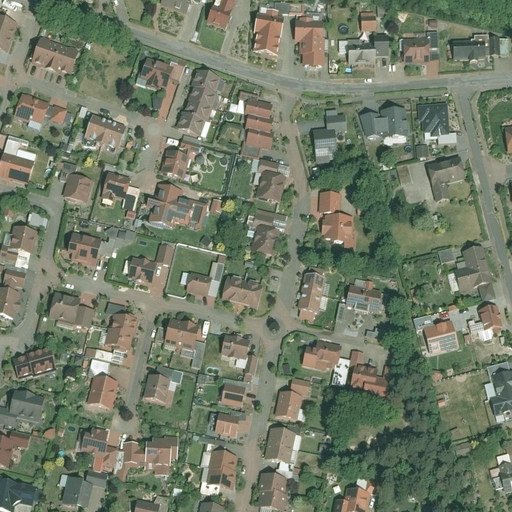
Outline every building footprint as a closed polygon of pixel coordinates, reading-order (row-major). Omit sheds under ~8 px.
[(237,0),(215,0),(206,25),(226,32),(237,0)] [(253,54),(279,58),(285,18),(259,14),(253,54)] [(363,32),(377,31),(376,16),(362,17),(363,32)] [(304,68),(325,68),(326,39),(323,39),(324,23),(315,23),(315,19),(301,19),(301,22),(296,22),(296,43),(301,43),(300,56),(304,56),(304,68)] [(18,26),(0,20),(0,54),(7,57),(18,26)] [(430,40),(431,61),(441,60),(440,33),(430,33),(430,40)] [(376,40),(377,56),(390,56),(389,34),(376,35),(376,40)] [(486,42),(486,57),(491,57),(490,39),(490,36),(475,37),(475,42),(486,42)] [(81,53),(39,38),(29,65),(72,80),(81,53)] [(490,39),(491,57),(510,56),(509,38),(490,39)] [(351,65),(377,64),(377,56),(376,40),(350,41),(351,65)] [(404,41),(405,64),(431,63),(431,61),(430,40),(404,41)] [(455,43),(456,60),(486,59),(486,57),(486,42),(475,42),(455,43)] [(172,69),(143,58),(135,83),(163,94),(172,69)] [(221,81),(197,73),(177,132),(202,140),(221,81)] [(49,108),(22,99),(14,120),(41,130),(49,108)] [(249,132),(245,145),(273,152),(277,136),(273,135),(276,123),(271,122),(274,110),(251,104),(247,117),(250,118),(246,131),(249,132)] [(448,105),(419,107),(420,121),(424,121),(425,134),(432,133),(432,137),(450,135),(448,105)] [(49,122),(68,128),(72,114),(54,108),(49,122)] [(407,110),(382,112),(382,116),(384,136),(384,140),(409,138),(407,110)] [(347,131),(346,116),(328,118),(329,132),(336,132),(347,131)] [(384,136),(382,116),(362,117),(367,137),(384,136)] [(127,131),(91,119),(83,143),(119,155),(127,131)] [(329,132),(314,134),(316,150),(330,149),(330,152),(338,151),(336,132),(329,132)] [(202,143),(184,138),(180,150),(198,155),(202,143)] [(429,146),(419,147),(420,158),(430,157),(429,146)] [(188,160),(164,154),(158,176),(182,182),(188,160)] [(33,167),(2,156),(0,162),(0,179),(26,189),(33,167)] [(262,174),(256,199),(280,204),(286,178),(279,176),(281,165),(261,160),(258,173),(262,174)] [(462,161),(429,170),(434,188),(446,185),(467,179),(462,161)] [(409,165),(398,168),(403,185),(414,182),(409,165)] [(107,173),(99,201),(111,205),(113,199),(123,202),(127,188),(130,179),(107,173)] [(94,183),(69,175),(61,200),(86,209),(94,183)] [(450,201),(446,185),(434,188),(438,204),(450,201)] [(182,194),(158,187),(155,200),(149,198),(146,209),(151,211),(147,224),(174,231),(175,225),(200,232),(207,207),(180,200),(182,194)] [(140,192),(127,188),(121,210),(128,212),(134,214),(140,192)] [(339,196),(320,195),(319,218),(325,218),(324,242),(330,242),(330,244),(344,245),(344,243),(350,243),(351,219),(337,218),(339,196)] [(223,204),(213,201),(209,215),(220,218),(223,204)] [(136,215),(128,212),(125,220),(134,223),(136,215)] [(258,230),(253,254),(276,259),(282,232),(273,230),(275,219),(255,215),(252,229),(258,230)] [(42,229),(43,218),(28,216),(27,227),(42,229)] [(38,231),(14,225),(6,256),(31,263),(38,231)] [(74,233),(68,254),(75,257),(74,262),(96,269),(104,241),(74,233)] [(161,246),(157,260),(172,264),(176,250),(161,246)] [(456,274),(461,292),(480,287),(494,284),(484,248),(465,253),(469,271),(456,274)] [(454,249),(440,253),(443,265),(457,261),(454,249)] [(133,258),(128,279),(152,284),(157,264),(133,258)] [(23,278),(0,272),(0,320),(12,324),(23,278)] [(193,273),(188,293),(208,298),(213,279),(193,273)] [(323,278),(305,276),(300,314),(317,317),(323,278)] [(228,279),(223,302),(258,310),(264,288),(228,279)] [(350,289),(346,312),(340,309),(337,324),(353,327),(356,315),(369,318),(369,314),(383,316),(386,300),(380,299),(381,295),(373,293),(375,285),(365,283),(363,291),(350,289)] [(480,287),(484,302),(498,298),(494,284),(480,287)] [(93,308),(53,296),(45,322),(85,335),(93,308)] [(498,306),(480,311),(484,324),(485,330),(486,331),(494,329),(499,328),(504,327),(498,306)] [(137,319),(113,314),(106,349),(129,354),(137,319)] [(171,320),(165,345),(194,353),(200,327),(171,320)] [(459,344),(474,340),(472,334),(471,327),(469,321),(454,325),(459,344)] [(450,324),(424,331),(430,356),(457,349),(450,324)] [(471,327),(472,334),(485,330),(484,324),(471,327)] [(374,330),(373,334),(365,333),(364,340),(385,344),(387,333),(374,330)] [(213,331),(209,346),(219,349),(223,334),(213,331)] [(226,336),(222,356),(247,361),(251,342),(226,336)] [(316,353),(306,351),(302,368),(313,370),(315,365),(327,367),(326,371),(335,372),(340,349),(318,345),(316,353)] [(28,362),(13,366),(19,385),(47,376),(46,371),(57,368),(51,351),(27,358),(28,362)] [(350,354),(347,372),(352,373),(349,393),(362,395),(361,400),(386,404),(391,373),(384,372),(382,382),(373,381),(374,373),(361,371),(363,356),(350,354)] [(258,359),(250,357),(246,375),(255,377),(258,359)] [(507,364),(489,369),(491,377),(497,399),(491,400),(495,418),(501,416),(503,425),(511,422),(511,374),(510,375),(507,364)] [(443,379),(456,376),(454,368),(441,371),(443,379)] [(150,376),(144,399),(165,405),(171,381),(150,376)] [(118,383),(94,377),(87,408),(111,413),(118,383)] [(290,380),(287,392),(305,397),(308,384),(290,380)] [(227,385),(222,404),(242,409),(247,390),(227,385)] [(0,405),(0,421),(17,425),(18,419),(40,425),(47,399),(12,391),(8,408),(0,405)] [(302,397),(281,392),(274,423),(295,428),(302,397)] [(220,415),(215,434),(237,439),(242,421),(220,415)] [(45,430),(42,438),(50,441),(53,434),(45,430)] [(293,435),(271,432),(266,464),(288,467),(293,435)] [(84,435),(80,453),(104,459),(103,467),(113,469),(118,450),(108,448),(110,441),(84,435)] [(125,445),(126,467),(146,467),(146,471),(157,471),(157,478),(172,477),(172,462),(180,462),(179,436),(164,436),(164,439),(154,439),(154,445),(146,445),(146,451),(141,451),(141,445),(125,445)] [(30,442),(10,437),(9,442),(0,439),(0,467),(9,469),(14,446),(28,450),(30,442)] [(472,442),(457,446),(459,455),(474,451),(472,442)] [(214,453),(207,486),(233,491),(239,459),(214,453)] [(511,464),(510,455),(497,458),(500,468),(511,464)] [(506,494),(511,492),(511,464),(500,468),(506,494)] [(281,511),(286,482),(264,478),(259,511),(265,511),(281,511)] [(0,479),(0,511),(4,511),(14,511),(17,503),(34,507),(38,488),(0,479)] [(70,480),(63,505),(87,511),(94,486),(70,480)] [(368,511),(372,495),(349,490),(344,511),(368,511)] [(139,501),(136,511),(159,511),(161,507),(139,501)]
